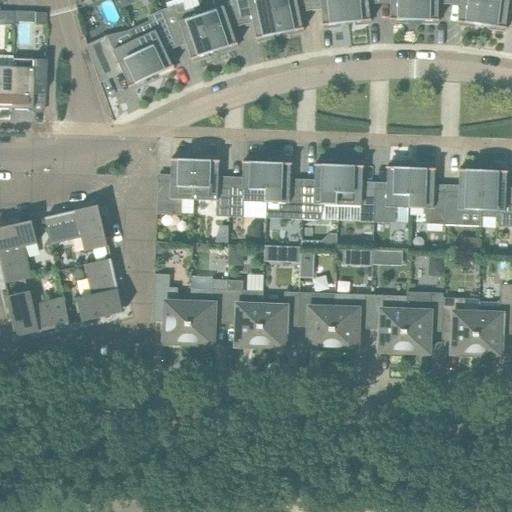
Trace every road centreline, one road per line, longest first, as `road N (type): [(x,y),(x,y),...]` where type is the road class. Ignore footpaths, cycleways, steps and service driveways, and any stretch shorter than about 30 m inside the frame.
road 1 (unclassified): [(0,394),(511,414)]
road 2 (residential): [(95,154),(230,96),(340,71),(413,68),(511,80)]
road 3 (residential): [(60,182),(119,185),(142,286),(140,329),(0,357)]
road 4 (residential): [(95,154),(62,0)]
